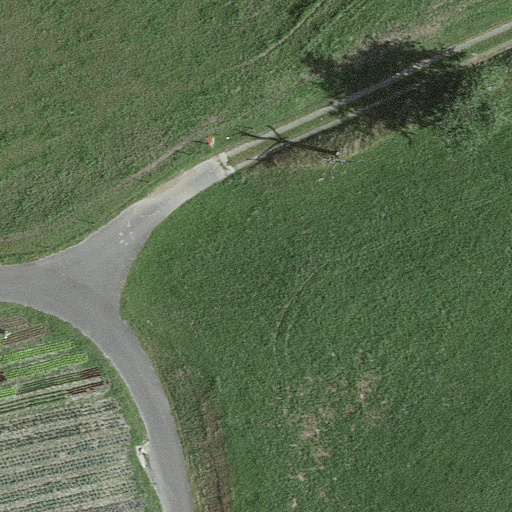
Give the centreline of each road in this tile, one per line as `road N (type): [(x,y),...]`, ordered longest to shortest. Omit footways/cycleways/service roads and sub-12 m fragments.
road 1 (track): [(511,46),(218,179),(147,230),(75,309)]
road 2 (track): [(196,511),(189,460),(138,357),(75,309)]
